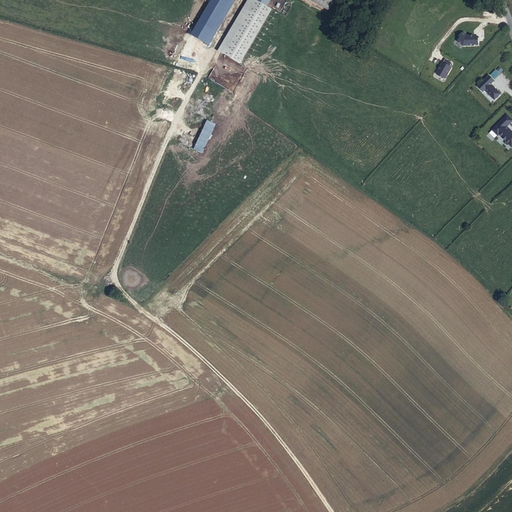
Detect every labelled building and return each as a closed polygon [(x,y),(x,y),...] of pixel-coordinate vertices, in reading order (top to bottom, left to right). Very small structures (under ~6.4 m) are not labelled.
[(241,64),(270,8),(267,6),(270,0),(244,0),(218,52),(241,64)] [(309,0),(328,10),(333,0),(309,0)] [(436,74),(446,79),(453,63),(443,58),(436,74)] [(494,79),(504,71),(500,66),(490,74),(494,79)] [(485,91),(495,100),(502,93),(492,84),(495,80),(489,74),(478,86),(484,92),(485,91)] [(491,130),(498,136),(499,135),(511,146),(511,130),(508,126),(511,121),(511,118),(507,114),(491,130)] [(194,148),(208,121),(197,116),(184,143),(194,148)] [(219,126),(208,121),(194,148),(205,154),(219,126)]
